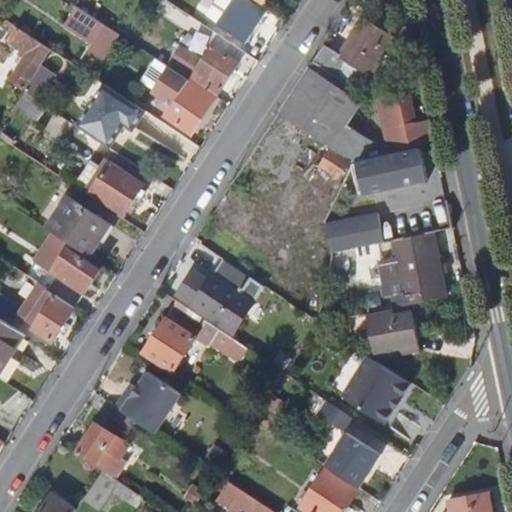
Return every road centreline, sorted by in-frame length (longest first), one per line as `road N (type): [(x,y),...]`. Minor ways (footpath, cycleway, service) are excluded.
road 1 (unclassified): [(325,0),(0,494)]
road 2 (tertiary): [(433,0),(511,377)]
road 3 (residential): [(401,511),(459,423),(511,392)]
